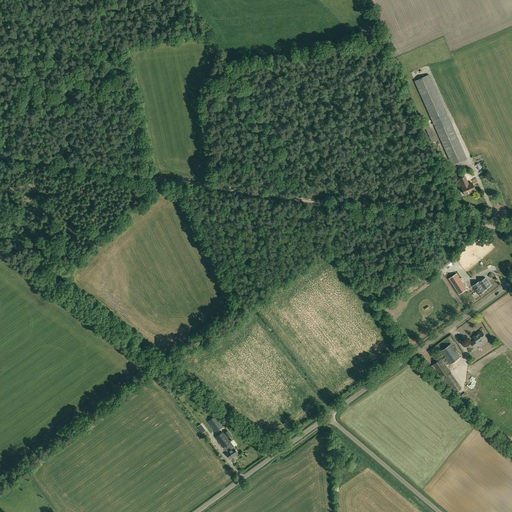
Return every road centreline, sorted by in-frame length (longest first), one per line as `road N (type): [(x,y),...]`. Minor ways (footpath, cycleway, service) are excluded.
road 1 (track): [(0,154),(495,227)]
road 2 (unclassified): [(327,416),(511,281)]
road 3 (unclassified): [(196,511),(327,416)]
road 4 (unclassified): [(439,511),(327,416)]
